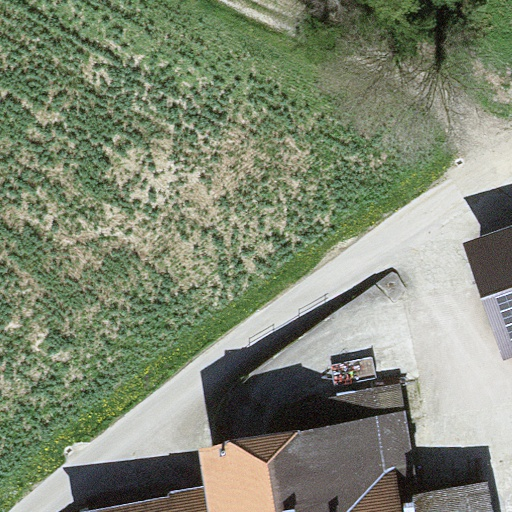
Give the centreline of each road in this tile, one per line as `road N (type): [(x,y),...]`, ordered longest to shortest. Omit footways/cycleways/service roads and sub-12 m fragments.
road 1 (residential): [(75,511),(146,430),(491,165),(511,157)]
road 2 (track): [(250,0),(395,73),(462,124),(491,165)]
